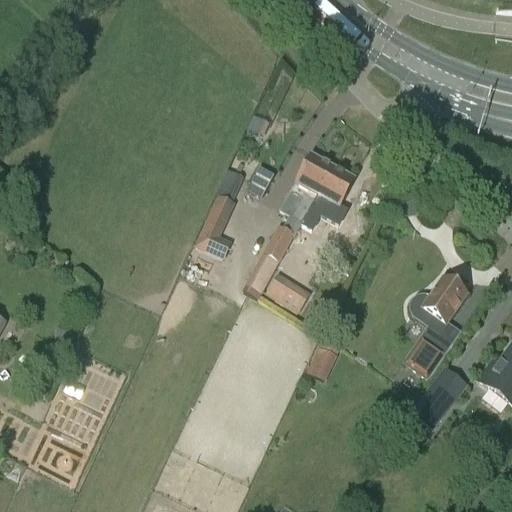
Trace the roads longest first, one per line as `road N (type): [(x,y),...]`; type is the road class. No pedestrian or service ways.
road 1 (residential): [(398,125),(511,234)]
road 2 (unclassified): [(0,127),(29,102),(83,0)]
road 3 (secondary): [(330,7),(358,47),(426,88)]
road 4 (secondary): [(438,65),(330,7)]
